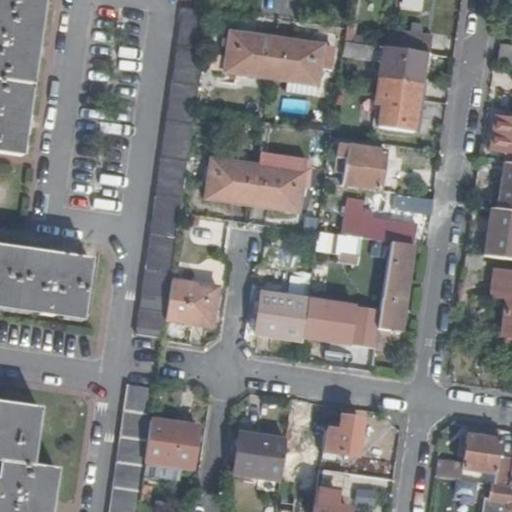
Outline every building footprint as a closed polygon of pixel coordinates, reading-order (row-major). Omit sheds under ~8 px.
[(0,0),(0,157),(22,161),(45,0),(0,0)] [(134,341),(163,345),(166,324),(171,284),(181,217),(196,116),(196,115),(211,16),(183,13),(134,341)] [(385,51),(425,57),(428,41),(388,35),(385,51)] [(225,75),(271,82),(277,42),(230,36),(225,75)] [(277,42),(271,82),(317,89),(323,48),(277,42)] [(346,45),(344,59),(371,63),(372,58),(383,60),(379,82),(386,84),(379,131),(413,136),(425,57),(385,51),(346,45)] [(511,51),(501,50),(499,67),(511,69),(511,51)] [(511,123),(498,121),(493,153),(511,156),(511,123)] [(385,154),(342,148),(338,173),(344,173),(342,189),(379,195),(385,154)] [(205,202),(252,209),(257,170),(211,163),(205,202)] [(511,214),(511,166),(506,165),(499,213),(511,214)] [(257,170),(252,209),(297,216),(303,176),(257,170)] [(488,260),(511,263),(511,214),(499,213),(495,212),(488,260)] [(418,229),(373,222),(370,242),(391,245),(414,248),(415,249),(418,229)] [(431,231),(418,229),(415,249),(428,251),(431,231)] [(401,337),(414,248),(391,245),(381,311),(378,334),(398,337),(401,337)] [(0,311),(81,324),(89,267),(0,252),(0,311)] [(467,256),(465,269),(482,271),(485,259),(467,256)] [(511,275),(496,273),(492,299),(508,301),(503,339),(511,339),(511,275)] [(171,284),(166,324),(212,331),(218,291),(171,284)] [(255,337),(302,344),(307,304),(261,297),(255,337)] [(346,316),(332,314),(327,342),(348,346),(350,336),(357,336),(361,308),(347,306),(346,316)] [(327,342),(332,314),(332,312),(312,309),(307,339),(327,342)] [(364,368),(373,369),(375,356),(378,334),(381,311),(372,311),(364,368)] [(378,334),(375,356),(396,359),(398,337),(378,334)] [(121,443),(147,447),(150,425),(151,425),(155,395),(129,391),(121,443)] [(310,405),(293,403),(290,420),(307,423),(310,405)] [(0,511),(51,511),(57,476),(32,471),(40,413),(0,406),(0,511)] [(307,423),(290,420),(287,444),(286,450),(323,456),(323,454),(326,454),(325,459),(334,461),(335,456),(356,459),(361,424),(342,421),(340,430),(329,428),(329,433),(327,433),(327,426),(307,423)] [(147,447),(145,465),(190,471),(197,431),(151,425),(150,425),(147,447)] [(468,428),(466,438),(498,443),(500,433),(468,428)] [(233,477),(280,484),(286,450),(287,444),(239,437),(233,477)] [(494,488),(509,490),(511,469),(511,461),(499,459),(501,443),(498,443),(466,438),(463,468),(462,471),(496,477),(494,488)] [(110,511),(137,511),(145,465),(147,447),(121,443),(110,511)] [(463,468),(437,464),(435,479),(461,483),(462,471),(463,468)] [(345,492),(346,476),(321,472),(318,488),(345,492)] [(494,488),(493,488),(490,504),(485,503),(484,511),(505,511),(509,490),(494,488)] [(373,507),(374,493),(354,491),(352,505),(373,507)] [(318,493),(315,511),(342,511),(343,501),(338,500),(339,497),(318,493)]
